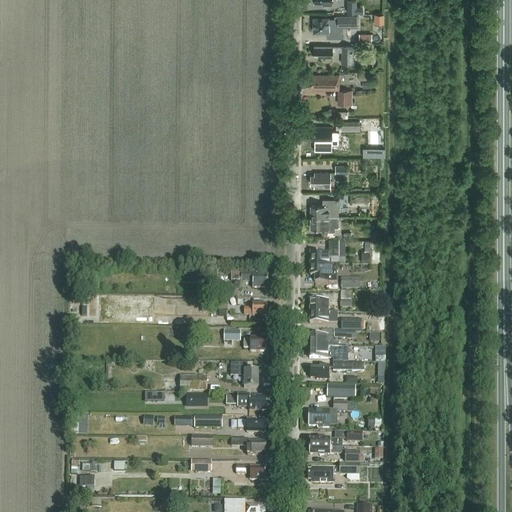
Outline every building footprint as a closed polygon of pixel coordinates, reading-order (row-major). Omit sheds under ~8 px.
[(356,0),(347,0),(347,13),(356,13),(356,0)] [(357,17),(348,17),(335,16),(335,19),(328,19),(314,18),(314,32),(328,33),(328,27),(337,27),(357,27),(357,17)] [(360,33),(360,42),(372,42),(372,33),(360,33)] [(342,64),(353,64),(354,47),(314,47),(314,57),(333,57),(333,52),(342,52),(342,64)] [(339,90),(339,75),(315,75),(315,78),(312,78),(312,87),(315,87),(315,90),(334,90),(339,90)] [(352,91),(339,91),(339,104),(352,104),(352,91)] [(336,120),(337,131),(340,131),(361,131),(361,120),(348,120),(340,120),(336,120)] [(311,130),(311,140),(315,140),(314,151),(332,151),(333,145),(339,145),(340,131),(337,131),(332,131),(332,127),(315,127),(315,130),(311,130)] [(372,132),(372,150),(380,150),(381,132),(372,132)] [(336,165),(336,173),(348,174),(348,165),(336,165)] [(314,188),(331,188),(331,173),(314,173),(314,176),(311,176),(311,185),(314,185),(314,188)] [(311,205),(311,217),(340,217),(340,216),(329,216),(329,207),(337,208),(337,198),(325,198),(325,205),(311,205)] [(311,228),(323,228),(323,231),(336,231),(336,227),(340,227),(340,217),(311,217),(311,228)] [(380,229),(370,230),(371,239),(380,238),(380,229)] [(310,253),(310,264),(329,265),(329,258),(339,258),(340,243),(329,243),(329,253),(310,253)] [(362,252),(362,263),(370,263),(370,252),(362,252)] [(310,264),(310,276),(315,276),(315,283),(337,283),(337,265),(329,265),(310,264)] [(231,281),(241,281),(241,282),(253,283),(253,289),(267,289),(267,275),(257,275),(257,272),(244,272),(244,269),(231,269),(231,281)] [(94,275),(87,273),(85,279),(92,281),(94,275)] [(363,289),(363,279),(342,279),(342,289),(363,289)] [(216,286),(216,297),(238,297),(238,287),(216,286)] [(352,292),(341,292),(341,307),(352,307),(352,292)] [(310,301),(310,312),(328,312),(329,301),(310,301)] [(252,316),(267,316),(267,304),(252,304),(252,308),(244,308),(244,315),(252,315),(252,316)] [(310,312),(310,323),(338,324),(338,312),(328,312),(310,312)] [(347,331),(362,331),(362,320),(342,319),(341,331),(347,331)] [(355,339),(355,333),(347,332),(347,331),(341,331),(334,330),(334,338),(355,339)] [(241,341),(241,331),(225,331),(224,331),(224,342),(241,342),(241,341)] [(310,336),(310,347),(328,347),(328,342),(332,342),(332,336),(310,336)] [(250,352),(267,352),(267,339),(250,338),(250,341),(244,341),(244,349),(250,349),(250,352)] [(333,362),(345,362),(355,363),(355,353),(345,353),(328,353),(328,347),(310,347),(309,359),(333,359),(333,362)] [(245,389),(259,389),(259,371),(248,371),(248,363),(231,363),(231,376),(245,376),(245,389)] [(354,372),(354,363),(333,363),(333,371),(354,372)] [(316,380),(329,380),(329,366),(319,366),(319,367),(311,367),(310,379),(316,379),(316,380)] [(180,378),(180,390),(207,389),(207,377),(180,378)] [(328,386),(327,398),(356,398),(357,387),(328,386)] [(208,408),(208,395),(187,395),(187,408),(208,408)] [(266,412),(266,396),(250,396),(250,395),(238,395),(238,397),(226,396),(226,405),(238,406),(238,408),(249,408),(249,412),(266,412)] [(334,410),(334,412),(338,412),(348,412),(348,402),(334,401),(334,410)] [(309,411),(309,427),(317,427),(317,428),(329,428),(329,426),(337,426),(338,412),(334,412),(334,410),(329,410),(320,410),(320,411),(309,411)] [(74,434),(90,434),(91,413),(75,413),(74,434)] [(153,426),(154,417),(144,416),(144,426),(153,426)] [(157,417),(157,424),(160,425),(159,429),(165,430),(166,418),(157,417)] [(222,418),(184,418),(184,426),(195,426),(195,429),(222,429),(222,418)] [(371,430),(385,430),(385,419),(371,419),(371,430)] [(247,433),(265,433),(265,422),(256,422),(256,420),(247,420),(247,422),(238,422),(238,429),(247,429),(247,433)] [(348,442),(363,442),(363,432),(348,432),(348,442)] [(192,447),(213,448),(213,437),(192,437),(192,447)] [(309,441),(309,447),(343,447),(343,440),(330,440),(310,439),(310,441),(309,441)] [(255,453),(266,453),(266,442),(248,442),(248,440),(232,440),(232,447),(238,447),(238,445),(248,445),(248,456),(255,456),(255,453)] [(375,449),(375,459),(383,460),(383,449),(375,449)] [(346,452),(346,463),(360,463),(361,452),(346,452)] [(192,473),(212,473),(212,461),(192,461),(192,473)] [(115,462),(115,471),(125,472),(125,462),(115,462)] [(308,470),(308,480),(311,480),(311,483),(333,483),(333,475),(347,475),(347,479),(349,481),(359,481),(359,475),(359,465),(340,465),(340,468),(311,467),(311,470),(308,470)] [(250,481),(266,481),(266,468),(250,467),(236,467),(236,475),(250,475),(250,481)] [(80,477),(80,487),(94,487),(95,477),(80,477)] [(224,494),(224,478),(216,478),(216,494),(224,494)] [(224,501),(224,511),(265,511),(265,506),(258,506),(258,504),(245,504),(245,501),(224,501)] [(87,511),(88,504),(76,503),(75,511),(87,511)]
